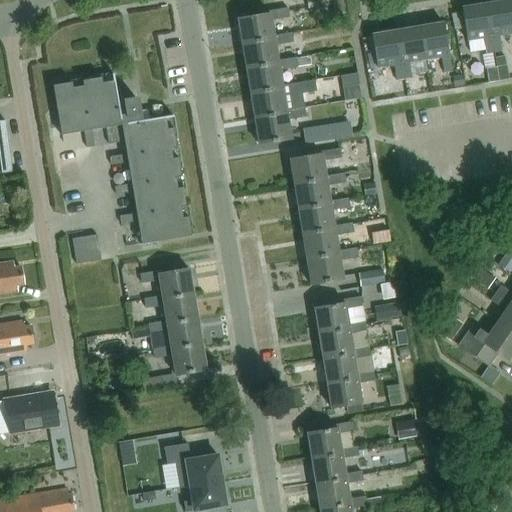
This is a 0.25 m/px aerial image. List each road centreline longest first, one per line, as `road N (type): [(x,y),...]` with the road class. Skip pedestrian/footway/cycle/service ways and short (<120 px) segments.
road 1 (residential): [(273,511),(186,0)]
road 2 (residential): [(91,511),(8,18)]
